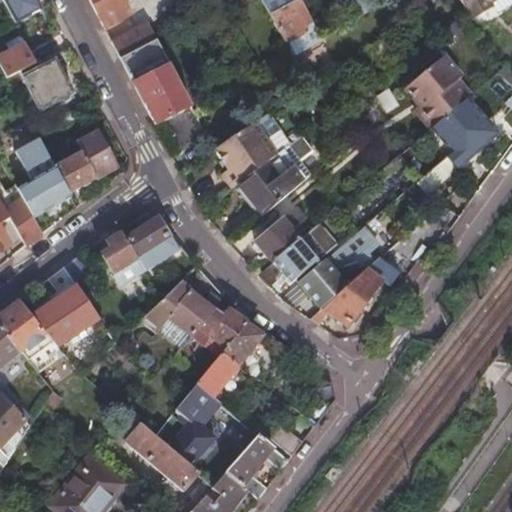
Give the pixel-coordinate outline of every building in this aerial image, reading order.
[(0,0),(6,10),(15,26),(31,18),(21,0),(0,0)] [(87,0),(103,30),(131,16),(123,0),(87,0)] [(283,43),(291,57),(321,40),(317,32),(299,0),(259,0),(277,31),(283,43)] [(361,0),(354,4),(361,16),(373,9),(369,2),(361,0)] [(457,0),(464,11),(471,21),(487,11),(484,6),(493,0),(457,0)] [(15,26),(6,10),(0,13),(0,14),(10,32),(11,31),(16,28),(15,26)] [(110,42),(119,60),(156,40),(147,23),(110,42)] [(34,43),(26,47),(27,49),(35,63),(36,64),(68,48),(60,33),(35,45),(34,43)] [(137,94),(154,126),(191,106),(156,40),(119,60),(137,94)] [(35,63),(27,49),(26,47),(24,43),(0,54),(0,69),(5,78),(35,63)] [(53,61),(22,78),(40,110),(70,94),(53,61)] [(460,104),(463,101),(451,86),(455,83),(437,62),(399,93),(413,111),(407,116),(423,135),(429,130),(460,104)] [(385,114),(399,107),(389,88),(375,95),(385,114)] [(449,153),(480,127),(460,104),(429,130),(449,153)] [(232,191),(239,185),(265,165),(276,156),(275,154),(288,144),(273,119),(259,129),(256,125),(216,152),(229,173),(223,177),(232,191)] [(491,140),(480,127),(449,153),(444,158),(455,170),(456,171),(491,140)] [(68,157),(53,166),(65,188),(73,184),(76,188),(110,168),(91,134),(76,142),(80,150),(68,157)] [(40,233),(52,224),(44,210),(69,196),(65,188),(53,166),(38,138),(14,152),(30,181),(16,189),(40,233)] [(239,185),(263,217),(289,195),(310,177),(299,163),(312,152),(300,138),(276,156),(265,165),(239,185)] [(422,178),(432,190),(455,170),(444,158),(422,178)] [(36,236),(40,233),(16,189),(14,186),(3,192),(0,187),(0,203),(8,217),(24,245),(36,236)] [(439,202),(406,234),(427,252),(433,251),(453,229),(460,220),(439,202)] [(272,265),(299,242),(291,233),(306,221),(296,209),(281,221),(254,244),(272,265)] [(158,217),(123,239),(137,261),(142,268),(143,270),(145,269),(159,285),(190,259),(169,235),(158,217)] [(326,220),(319,227),(337,247),(344,240),(326,220)] [(299,242),(272,265),(258,276),(269,289),(283,277),(291,287),(337,247),(319,227),(300,243),(299,242)] [(322,311),(373,264),(366,257),(376,248),(362,231),(340,250),(321,267),(299,286),(309,297),(322,311)] [(123,239),(119,232),(104,242),(108,250),(100,256),(113,276),(137,261),(123,239)] [(76,256),(62,267),(75,285),(89,276),(76,256)] [(387,274),(382,281),(390,287),(399,274),(378,259),(373,264),(387,274)] [(137,261),(113,276),(117,284),(142,268),(137,261)] [(387,274),(373,264),(322,311),(330,317),(353,333),(364,317),(358,314),(382,281),(387,274)] [(58,297),(30,316),(40,327),(57,347),(98,318),(75,285),(62,267),(46,279),(58,297)] [(406,283),(420,291),(428,276),(413,268),(406,283)] [(168,317),(192,335),(211,310),(217,302),(211,297),(218,292),(199,270),(182,286),(178,282),(161,298),(141,317),(140,319),(155,332),(158,328),(168,317)] [(309,297),(299,286),(286,297),(282,301),(294,310),(309,297)] [(137,312),(141,317),(161,298),(157,293),(137,312)] [(10,306),(0,313),(0,328),(15,347),(15,346),(20,352),(26,359),(37,373),(63,354),(57,347),(40,327),(30,316),(17,300),(10,306)] [(211,310),(192,335),(205,345),(212,336),(226,346),(245,323),(242,321),(228,311),(222,319),(211,310)] [(310,322),(319,327),(330,317),(322,311),(310,322)] [(168,317),(158,328),(181,346),(192,335),(168,317)] [(245,323),(226,346),(220,354),(236,367),(262,335),(245,323)] [(0,368),(20,352),(15,346),(15,347),(0,328),(0,368)] [(236,367),(220,354),(219,355),(195,384),(212,398),(236,367)] [(37,373),(26,359),(15,368),(44,403),(52,391),(49,388),(37,373)] [(332,386),(325,381),(297,416),(313,428),(334,402),(332,386)] [(212,398),(195,384),(174,410),(179,414),(175,419),(184,427),(166,447),(188,467),(213,439),(200,426),(219,404),(212,398)] [(52,391),(44,403),(43,405),(50,411),(60,397),(52,391)] [(28,428),(0,395),(0,452),(7,459),(28,428)] [(153,436),(140,424),(124,442),(180,491),(196,474),(188,467),(166,447),(153,436)] [(280,426),(270,438),(291,456),(301,443),(280,426)] [(246,490),(257,499),(266,488),(251,475),(264,459),(279,471),(288,460),(257,435),(224,472),(246,490)] [(89,456),(51,505),(60,511),(99,511),(123,483),(89,456)] [(181,511),(188,511),(229,511),(246,490),(224,472),(211,487),(209,489),(217,496),(210,504),(202,497),(195,504),(190,500),(188,503),(180,496),(174,503),(182,510),(181,511)]
